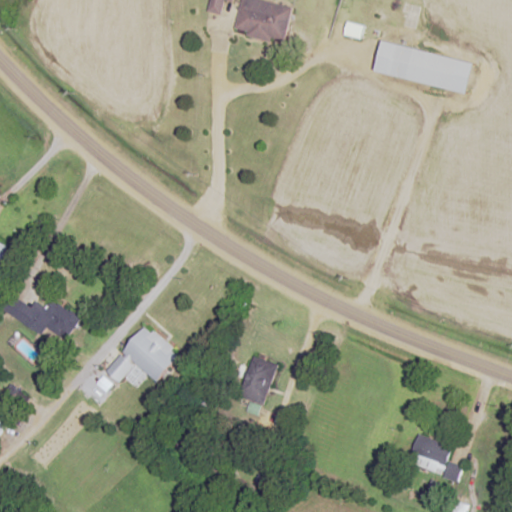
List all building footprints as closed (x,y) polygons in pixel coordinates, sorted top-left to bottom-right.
[(211,0),(209,10),(224,14),(227,0),(228,0),(234,2),(234,0),(211,0)] [(287,41),(294,6),(265,0),(244,0),(238,31),(287,41)] [(471,90),(477,59),(385,40),(379,72),(471,90)] [(0,273),(13,246),(0,240),(0,273)] [(66,344),(82,316),(52,298),(47,306),(36,300),(33,306),(11,293),(2,307),(66,344)] [(181,353),(147,325),(123,353),(123,352),(108,370),(121,381),(137,363),(158,381),(181,353)] [(265,404),(279,364),(255,355),(241,396),(265,404)] [(3,413),(10,407),(4,399),(0,402),(0,435),(12,424),(3,413)] [(464,465),(449,460),(455,445),(425,435),(415,462),(446,473),(445,476),(459,481),(464,465)]
